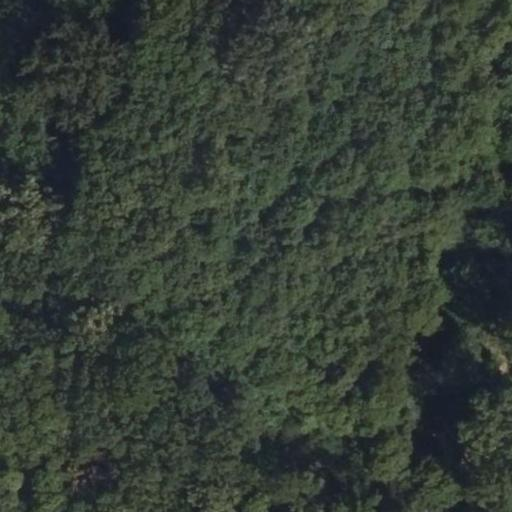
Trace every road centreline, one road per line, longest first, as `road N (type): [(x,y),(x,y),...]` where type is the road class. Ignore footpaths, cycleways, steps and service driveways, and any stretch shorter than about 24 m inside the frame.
road 1 (track): [(349,511),(511,110)]
road 2 (track): [(0,322),(246,511)]
